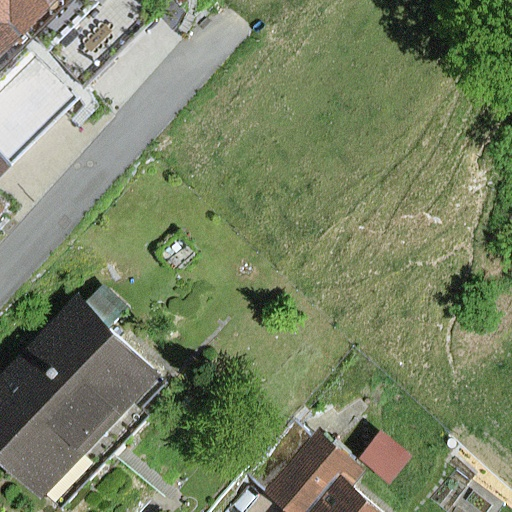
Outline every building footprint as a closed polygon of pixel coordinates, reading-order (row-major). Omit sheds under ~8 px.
[(0,0),(0,17),(18,36),(55,0),(0,0)] [(0,17),(0,52),(18,36),(0,17)] [(0,85),(0,166),(85,82),(44,41),(0,85)] [(77,299),(0,377),(0,460),(40,499),(158,378),(77,299)] [(363,471),(315,427),(274,437),(246,468),(294,511),(377,511),(349,486),(363,471)]
